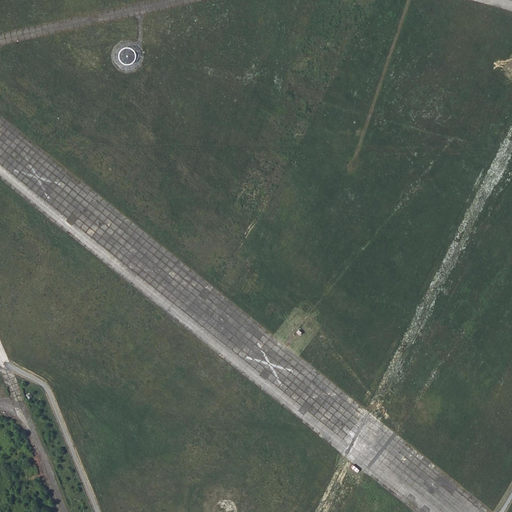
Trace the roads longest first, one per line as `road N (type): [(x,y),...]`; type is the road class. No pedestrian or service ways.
road 1 (unclassified): [(188,0),(0,43)]
road 2 (unclassified): [(62,511),(25,416),(0,407)]
